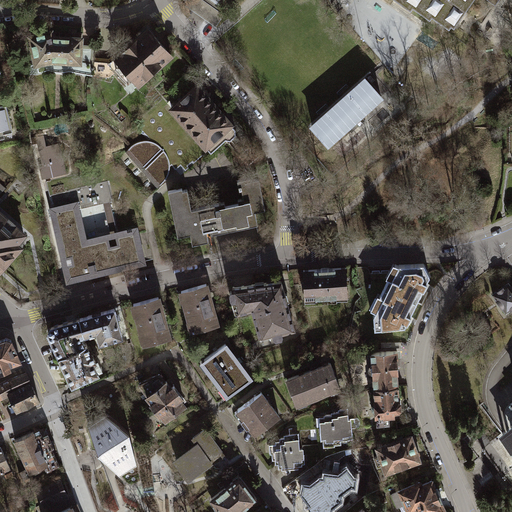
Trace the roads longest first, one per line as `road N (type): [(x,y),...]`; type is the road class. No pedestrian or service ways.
road 1 (residential): [(154,4),(268,143),(280,178),(286,256)]
road 2 (residential): [(467,511),(432,433),(419,369),(439,304),(489,248)]
road 3 (residential): [(286,256),(157,278),(13,319)]
road 4 (residential): [(489,248),(286,256)]
road 5 (residential): [(0,10),(96,15),(154,4)]
road 6 (residential): [(13,319),(53,404),(0,432)]
